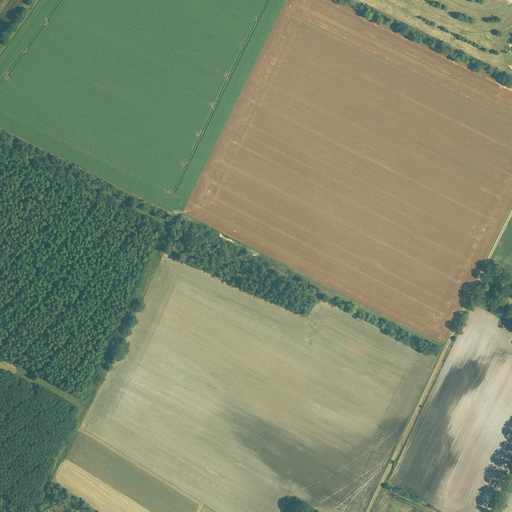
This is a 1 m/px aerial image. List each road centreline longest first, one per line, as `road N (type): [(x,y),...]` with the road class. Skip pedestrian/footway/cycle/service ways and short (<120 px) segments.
road 1 (track): [(0,133),(167,217),(171,228),(29,511)]
road 2 (track): [(511,213),(368,511)]
